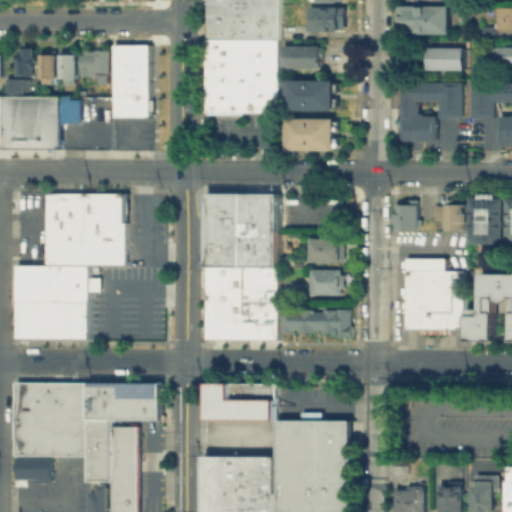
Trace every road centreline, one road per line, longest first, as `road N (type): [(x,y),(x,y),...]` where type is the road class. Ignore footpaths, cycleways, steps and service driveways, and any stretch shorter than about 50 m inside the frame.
road 1 (tertiary): [(186,511),(182,0)]
road 2 (residential): [(0,359),(511,361)]
road 3 (residential): [(0,170),(375,172)]
road 4 (residential): [(375,172),(375,361)]
road 5 (residential): [(0,20),(182,21)]
road 6 (residential): [(375,172),(376,0)]
road 7 (residential): [(374,511),(375,361)]
road 8 (residential): [(375,172),(511,172)]
